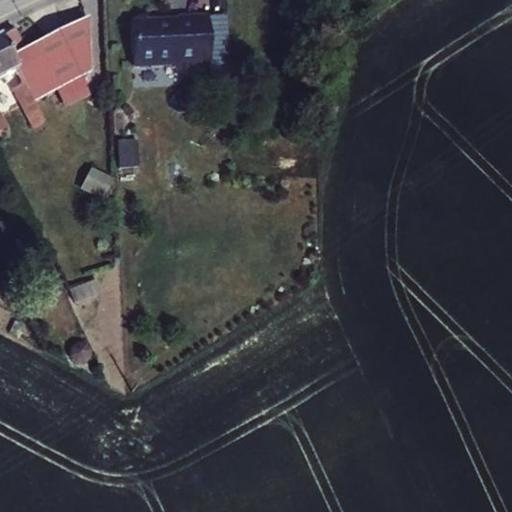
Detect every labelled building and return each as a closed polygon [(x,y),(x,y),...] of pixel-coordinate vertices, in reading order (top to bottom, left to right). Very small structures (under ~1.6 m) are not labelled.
[(157,46),(194,44),(196,77),(216,76),(211,0),(157,0),(134,1),(133,0),(117,0),(118,2),(114,2),(116,46),(157,44),(157,46)] [(71,9),(5,42),(9,49),(0,53),(0,65),(2,69),(15,94),(40,81),(46,93),(68,83),(62,70),(75,64),(71,9)] [(0,31),(0,53),(9,49),(5,42),(0,31)] [(0,65),(0,73),(3,78),(0,79),(0,89),(15,117),(24,112),(15,94),(2,69),(0,65)] [(136,168),(135,144),(117,145),(118,169),(136,168)] [(104,204),(113,181),(89,171),(80,194),(104,204)] [(65,292),(80,329),(109,318),(95,280),(65,292)]
